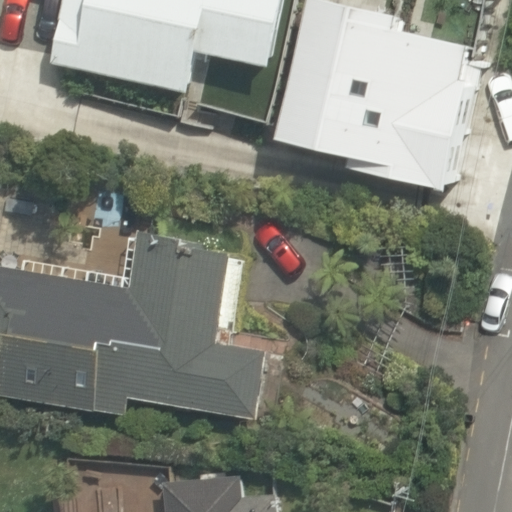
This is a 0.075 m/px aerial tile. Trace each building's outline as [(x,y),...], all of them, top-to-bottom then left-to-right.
[(53,0),(42,61),(179,89),(188,44),(265,60),(277,0),(53,0)] [(471,65),(480,0),(417,0),(409,56),(471,65)] [(449,103),(355,86),(338,177),(433,193),(449,103)] [(206,343),(223,245),(130,229),(120,284),(0,264),(0,395),(119,415),(123,397),(244,417),(255,351),(206,343)] [(269,511),(267,481),(160,488),(161,511),(269,511)]
